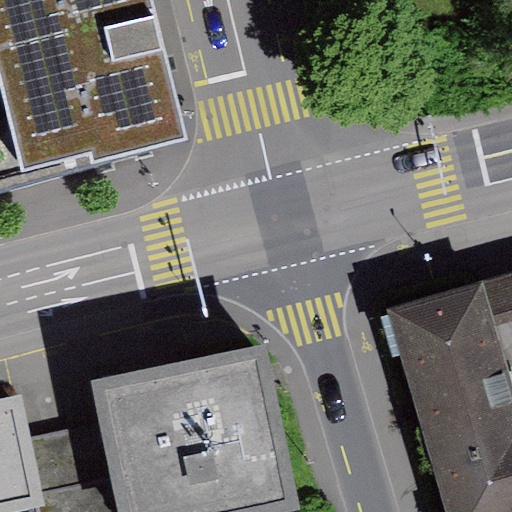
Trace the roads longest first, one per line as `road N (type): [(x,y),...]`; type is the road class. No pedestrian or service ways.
road 1 (residential): [(284,216),(373,511)]
road 2 (primary): [(0,293),(284,216)]
road 3 (primary): [(284,216),(511,158)]
road 4 (unclassified): [(227,0),(284,216)]
